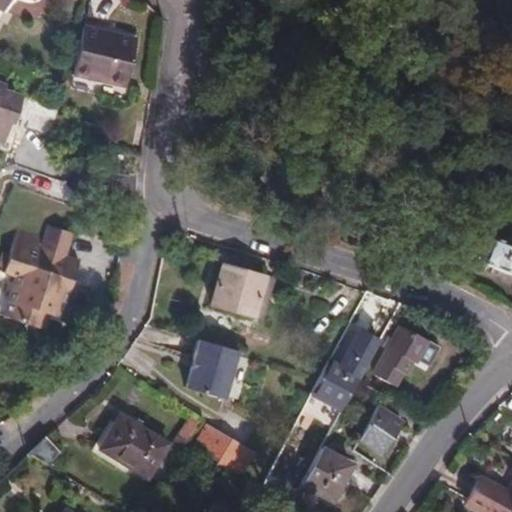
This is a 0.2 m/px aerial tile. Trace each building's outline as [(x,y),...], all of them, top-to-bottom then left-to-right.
[(0,0),(0,9),(2,11),(8,0),(0,0)] [(134,29),(81,16),(71,69),(96,74),(97,67),(125,73),(134,29)] [(0,137),(8,116),(12,117),(20,96),(1,89),(3,84),(0,82),(0,137)] [(2,317),(29,326),(35,310),(48,314),(61,318),(79,263),(41,250),(44,239),(18,230),(4,272),(15,276),(2,317)] [(511,248),(492,241),(485,261),(511,271),(511,248)] [(260,274),(226,264),(214,306),(248,315),(260,274)] [(274,278),(260,274),(248,315),(263,319),(274,278)] [(35,310),(29,326),(43,330),(48,314),(35,310)] [(381,339),(354,326),(336,363),(363,376),(381,339)] [(412,363),(425,341),(402,328),(375,375),(392,384),(399,370),(402,372),(409,361),(412,363)] [(237,350),(199,339),(185,387),(223,398),(237,350)] [(320,376),(310,393),(341,409),(357,379),(358,377),(336,363),(327,361),(320,376)] [(376,406),(361,437),(382,452),(401,423),(376,406)] [(99,448),(158,483),(178,453),(119,417),(99,448)] [(207,424),(191,447),(215,463),(212,469),(239,479),(255,453),(207,424)] [(45,438),(29,453),(45,463),(58,452),(45,438)] [(290,501),(307,507),(316,491),(329,499),(348,465),(318,450),(290,501)] [(480,478),(465,504),(479,511),(511,511),(511,472),(511,473),(502,491),(480,478)]
